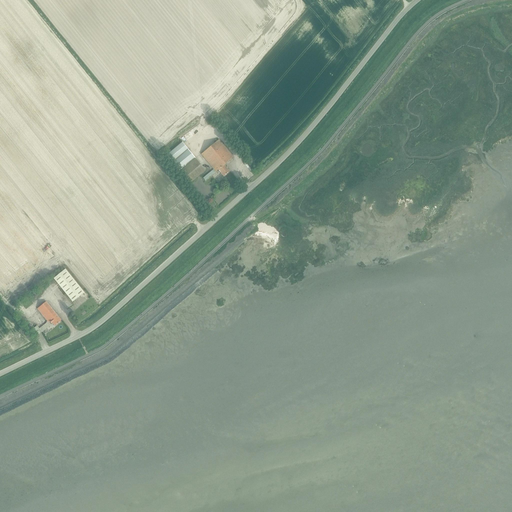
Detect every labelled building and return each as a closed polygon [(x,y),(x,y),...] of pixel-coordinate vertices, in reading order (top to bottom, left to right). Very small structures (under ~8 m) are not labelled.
[(223,176),(229,171),(224,165),(233,157),(219,140),(201,154),(214,169),(203,178),(205,180),(218,170),(223,176)] [(167,156),(190,183),(205,170),(195,158),(183,143),(167,156)] [(53,278),(72,302),(84,292),(65,269),(53,278)] [(22,303),(26,308),(41,296),(38,292),(29,299),(29,298),(22,303)] [(52,322),(55,326),(61,321),(46,302),(37,309),(48,322),(50,321),(51,323),(52,322)] [(30,330),(35,337),(49,326),(46,322),(39,328),(36,325),(30,330)]
